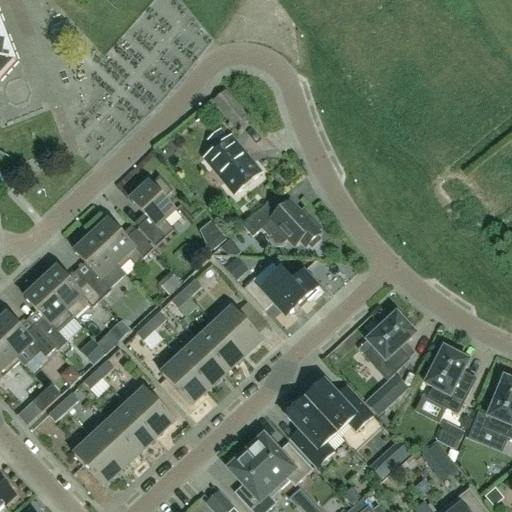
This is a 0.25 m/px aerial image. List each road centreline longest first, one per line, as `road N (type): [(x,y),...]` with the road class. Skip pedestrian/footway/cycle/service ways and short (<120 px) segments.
road 1 (residential): [(0,248),(42,233),(215,61),(241,52),(275,64),(288,79),(320,165),(388,264)]
road 2 (residential): [(143,511),(388,264)]
road 3 (residential): [(388,264),(433,307),(511,348)]
